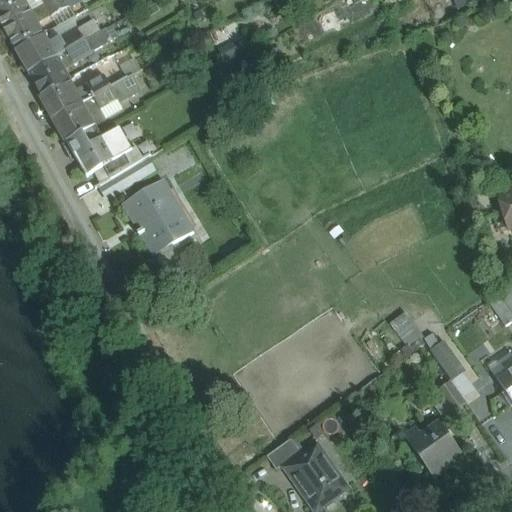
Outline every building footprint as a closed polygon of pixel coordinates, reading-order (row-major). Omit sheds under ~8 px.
[(0,0),(0,24),(3,30),(31,14),(26,6),(23,0),(0,0)] [(31,14),(56,0),(36,0),(26,6),(31,14)] [(51,18),(69,9),(63,0),(56,0),(31,14),(37,26),(51,18)] [(63,0),(69,9),(70,12),(85,3),(83,0),(63,0)] [(342,7),(317,15),(322,32),(348,24),(342,7)] [(57,29),(74,19),(70,12),(69,9),(51,18),(57,29)] [(31,14),(3,30),(17,54),(44,38),(37,26),(31,14)] [(61,41),(76,32),(74,19),(57,29),(58,30),(45,38),(50,47),(60,41),(61,41)] [(93,23),(76,32),(83,44),(99,35),(93,23)] [(83,44),(76,32),(61,41),(60,41),(50,47),(50,48),(56,59),(83,44)] [(99,35),(83,44),(90,55),(112,42),(105,32),(99,35)] [(17,54),(16,54),(28,76),(28,75),(56,59),(50,48),(50,47),(45,38),(44,38),(17,54)] [(83,44),(56,59),(60,67),(73,65),(90,55),(83,44)] [(56,59),(28,75),(42,99),(42,100),(70,84),(60,67),(56,59)] [(122,69),(104,79),(110,90),(127,80),(122,69)] [(104,79),(86,89),(78,99),(83,106),(111,91),(110,90),(104,79)] [(127,80),(110,90),(111,91),(117,103),(134,93),(127,80)] [(70,84),(42,100),(42,99),(41,99),(54,122),(82,107),(83,106),(78,99),(70,84)] [(111,91),(83,106),(87,114),(100,113),(117,103),(111,91)] [(83,106),(82,107),(54,122),(67,145),(96,129),(87,114),(83,106)] [(104,142),(96,129),(67,145),(87,181),(94,177),(101,188),(95,192),(96,193),(109,185),(149,161),(151,159),(150,158),(143,162),(137,151),(132,154),(121,133),(104,142)] [(149,161),(109,185),(118,198),(157,175),(149,161)] [(164,186),(125,210),(141,237),(138,239),(139,241),(142,239),(154,259),(194,236),(164,186)] [(511,193),(499,198),(509,231),(511,230),(511,193)] [(506,275),(491,280),(495,292),(510,286),(506,275)] [(402,312),(386,323),(408,355),(424,344),(402,312)] [(505,355),(490,365),(495,373),(510,363),(505,355)] [(511,372),(497,382),(511,403),(511,372)] [(467,406),(451,383),(438,393),(454,416),(467,406)] [(440,425),(422,438),(416,430),(404,438),(434,480),(450,468),(447,463),(460,453),(440,425)] [(291,442),(267,459),(277,472),(301,455),(291,442)] [(318,451),(288,472),(316,511),(345,491),(318,451)]
